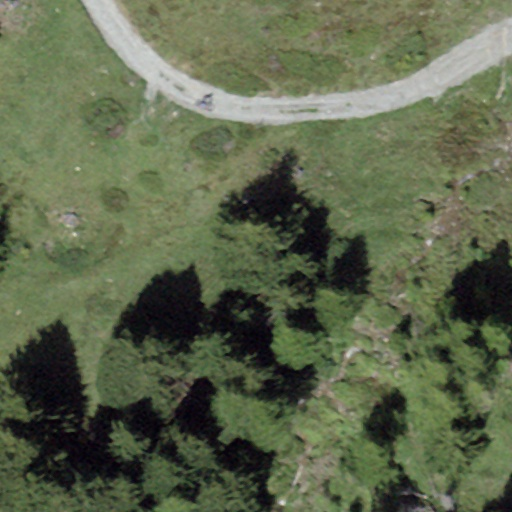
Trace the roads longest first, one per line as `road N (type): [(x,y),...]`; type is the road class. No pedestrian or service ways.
road 1 (track): [(191,91),(261,109),(399,96),(511,37)]
road 2 (track): [(99,0),(131,46),(191,91)]
